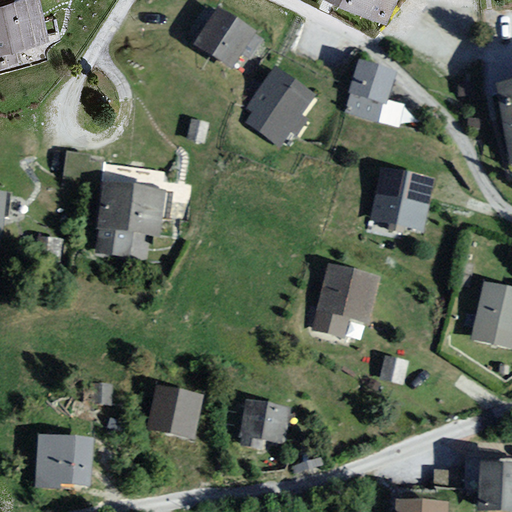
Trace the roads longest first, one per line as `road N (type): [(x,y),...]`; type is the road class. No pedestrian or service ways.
road 1 (residential): [(119,511),(296,478),(511,415)]
road 2 (residential): [(511,219),(485,191),(440,114),(402,77),(354,42),(269,0)]
road 3 (residential): [(124,0),(58,110)]
